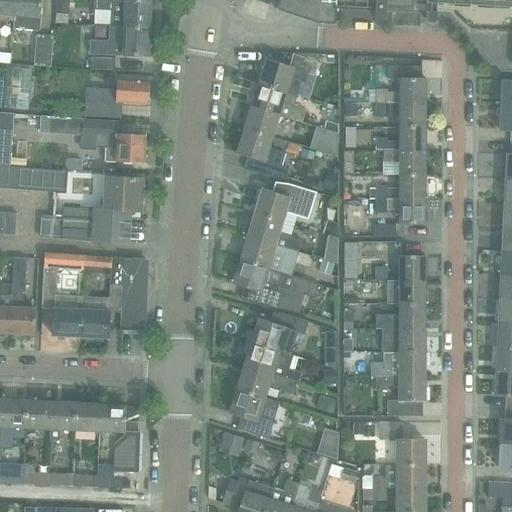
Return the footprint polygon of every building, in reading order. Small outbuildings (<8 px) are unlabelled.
[(0,0),(0,21),(14,22),(14,17),(13,16),(14,0),(0,0)] [(40,0),(14,0),(13,16),(14,17),(14,22),(14,29),(39,31),(40,0)] [(56,0),(56,15),(69,16),(69,0),(56,0)] [(149,29),(150,0),(97,0),(97,10),(110,10),(109,26),(123,27),(123,28),(149,29)] [(511,0),(278,0),(275,11),(317,24),(335,25),(336,10),(373,12),(373,16),(373,18),(374,19),(375,20),(375,21),(376,22),(378,22),(379,22),(381,22),(382,22),(384,20),(384,19),(385,18),(385,17),(385,12),(425,14),(425,19),(425,20),(425,21),(426,22),(426,23),(427,24),(428,24),(429,25),(431,25),(432,25),(433,25),(433,24),(435,23),(436,22),(436,21),(436,20),(437,15),(449,16),(500,73),(511,73),(511,0)] [(91,42),(91,54),(122,55),(148,56),(149,29),(123,28),(123,43),(91,42)] [(53,37),(37,35),(34,66),(50,67),(53,37)] [(320,57),(292,55),(288,68),(265,61),(257,86),(297,98),(301,83),(306,84),(308,75),(314,77),(320,57)] [(115,59),(91,58),(91,71),(114,72),(115,59)] [(386,68),(386,82),(399,82),(399,92),(368,91),(368,100),(344,100),(344,104),(375,104),(375,105),(399,105),(424,105),(424,79),(421,79),(421,68),(386,68)] [(36,78),(25,77),(25,70),(0,69),(0,98),(35,99),(36,78)] [(146,82),(126,82),(116,81),(116,90),(107,90),(85,90),(84,118),(120,120),(120,104),(145,104),(146,82)] [(500,109),(511,109),(511,82),(502,82),(500,109)] [(251,108),(277,116),(278,115),(290,119),(289,120),(302,124),(305,112),(294,108),(297,98),(257,86),(251,108)] [(356,105),(344,105),(344,117),(356,117),(356,105)] [(399,129),(424,129),(424,105),(399,105),(375,105),(375,119),(387,119),(387,115),(399,115),(399,129)] [(243,132),(270,140),(277,116),(251,108),(243,132)] [(509,144),(511,144),(511,109),(500,109),(499,131),(510,131),(509,144)] [(40,118),(40,134),(50,134),(51,118),(40,118)] [(73,120),(72,136),(82,136),(83,122),(83,120),(73,120)] [(338,134),(338,126),(323,121),(321,129),(337,134),(338,134)] [(120,124),(100,123),(83,122),(82,136),(82,138),(95,139),(95,148),(105,149),(105,162),(115,162),(114,164),(143,165),(144,137),(119,136),(120,124)] [(321,129),(316,127),(309,149),(337,158),(337,134),(321,129)] [(14,129),(0,128),(0,164),(11,165),(14,129)] [(424,152),(424,129),(399,129),(399,142),(387,142),(387,138),(375,138),(376,152),(383,152),(424,152)] [(243,169),(268,177),(287,179),(290,170),(281,167),(286,154),(268,148),(270,140),(243,132),(237,154),(247,157),(243,169)] [(301,158),(313,162),(315,154),(303,150),(301,158)] [(343,152),(343,176),(354,176),(354,152),(343,152)] [(424,176),(424,152),(383,152),(384,163),(399,163),(399,176),(424,176)] [(0,166),(0,188),(7,189),(9,167),(0,166)] [(9,167),(7,189),(19,190),(20,168),(9,167)] [(20,168),(19,190),(30,191),(32,169),(20,168)] [(32,169),(30,191),(41,192),(43,170),(32,169)] [(43,170),(41,192),(53,192),(55,171),(43,170)] [(55,171),(53,192),(64,193),(66,172),(55,171)] [(375,186),(376,200),(424,200),(424,176),(399,176),(399,190),(387,190),(387,186),(375,186)] [(64,217),(62,238),(127,243),(129,210),(140,211),(142,180),(105,177),(103,209),(96,208),(94,227),(81,226),(82,208),(64,206),(64,217)] [(503,206),(511,206),(511,182),(505,182),(503,206)] [(261,191),(254,215),(294,227),(298,217),(308,220),(316,194),(288,185),(285,198),(261,191)] [(424,200),(376,200),(376,214),(387,214),(387,211),(399,211),(399,225),(424,225),(424,200)] [(511,206),(503,206),(502,231),(511,231),(511,206)] [(5,213),(4,235),(15,235),(17,214),(5,213)] [(247,238),(274,247),(275,246),(286,249),(285,251),(297,254),(301,241),(291,238),(294,227),(254,215),(247,238)] [(41,216),(39,237),(51,238),(53,217),(41,216)] [(53,217),(51,238),(62,239),(62,238),(64,217),(53,217)] [(373,225),(372,237),(395,238),(395,226),(373,225)] [(501,254),(511,254),(511,231),(502,231),(501,254)] [(338,239),(329,237),(325,261),(338,264),(338,239)] [(274,247),(247,238),(240,261),(267,271),(274,247)] [(357,243),(344,243),(344,260),(357,260),(357,243)] [(295,263),(297,254),(285,251),(282,262),(294,266),(295,263)] [(81,310),(81,299),(54,298),(55,270),(82,271),(82,267),(83,267),(84,256),(44,254),(41,309),(52,309),(50,336),(80,337),(81,310)] [(297,254),(295,263),(307,266),(310,258),(297,254)] [(500,278),(511,278),(511,254),(501,254),(500,278)] [(110,257),(84,256),(83,267),(82,267),(82,271),(84,271),(83,273),(110,275),(110,268),(109,268),(110,257)] [(143,259),(110,257),(109,268),(110,268),(110,275),(109,276),(109,283),(108,282),(108,286),(121,286),(120,306),(120,311),(119,330),(139,331),(143,259)] [(398,282),(424,282),(424,257),(398,257),(398,282)] [(318,286),(267,271),(240,261),(233,283),(243,287),(239,299),(263,307),(275,310),(282,287),(289,289),(288,292),(314,300),(318,286)] [(321,261),(318,273),(330,276),(334,265),(321,261)] [(0,286),(0,332),(10,333),(13,267),(1,267),(0,286)] [(13,267),(10,333),(33,334),(34,309),(22,308),(22,297),(29,297),(30,286),(25,285),(26,268),(13,267)] [(375,282),(387,282),(387,268),(375,268),(375,282)] [(511,302),(511,278),(500,278),(498,301),(511,302)] [(387,282),(375,282),(375,296),(387,296),(387,282)] [(424,307),(424,282),(398,282),(398,307),(424,307)] [(108,305),(120,306),(121,286),(108,286),(107,300),(81,299),(81,310),(80,337),(107,339),(108,311),(108,305)] [(511,302),(498,301),(497,326),(511,326),(511,302)] [(387,329),(398,330),(424,330),(424,307),(398,307),(398,316),(376,316),(376,330),(383,331),(387,331),(387,329)] [(308,324),(283,316),(272,315),(269,326),(258,322),(251,346),(289,358),(296,335),(303,337),(308,324)] [(511,351),(511,326),(497,326),(496,350),(511,351)] [(398,330),(387,329),(387,331),(383,331),(383,353),(398,353),(424,353),(424,330),(398,330)] [(352,340),(343,340),(343,353),(352,353),(352,340)] [(317,363),(322,349),(309,345),(305,358),(317,363)] [(293,359),(289,358),(251,346),(244,369),(295,385),(295,383),(299,384),(302,374),(290,370),(293,359)] [(511,351),(496,350),(494,374),(511,374),(511,351)] [(376,379),(424,379),(424,355),(384,355),(384,363),(370,363),(370,378),(376,378),(376,379)] [(264,399),(267,389),(279,392),(279,391),(292,395),(295,385),(244,369),(237,391),(264,399)] [(336,371),(323,371),(323,385),(336,384),(336,371)] [(503,410),(511,410),(511,374),(494,374),(493,396),(504,397),(503,410)] [(346,388),(350,392),(357,381),(353,378),(352,379),(346,379),(346,387),(346,388)] [(386,417),(420,417),(420,402),(424,402),(424,379),(376,379),(376,391),(387,392),(387,388),(398,388),(398,401),(386,401),(386,417)] [(319,397),(336,399),(338,387),(321,385),(319,397)] [(257,423),(264,399),(237,391),(230,414),(252,420),(248,434),(270,440),(274,428),(257,423)] [(327,398),(324,409),(333,412),(337,401),(327,398)] [(0,445),(12,447),(13,427),(26,428),(27,402),(1,400),(0,427),(1,427),(0,443),(0,445)] [(26,428),(50,429),(51,403),(27,402),(26,428)] [(50,429),(74,430),(75,404),(51,403),(50,429)] [(75,404),(74,430),(99,431),(100,405),(75,404)] [(99,431),(123,432),(124,432),(125,421),(125,406),(100,405),(99,431)] [(499,447),(511,448),(511,410),(503,410),(503,420),(501,420),(499,447)] [(137,422),(125,421),(124,432),(123,432),(123,435),(114,443),(113,471),(135,472),(137,422)] [(347,442),(351,423),(342,421),(337,440),(347,442)] [(398,441),(398,466),(424,466),(424,441),(401,441),(401,424),(379,423),(379,440),(398,441)] [(353,436),(365,436),(365,424),(353,424),(353,436)] [(224,434),(219,449),(239,455),(244,440),(224,434)] [(246,440),(243,450),(255,454),(258,444),(246,440)] [(511,471),(511,448),(499,447),(498,470),(511,471)] [(301,450),(299,456),(301,460),(306,462),(309,453),(301,450)] [(24,465),(23,484),(48,486),(48,473),(34,473),(34,466),(24,465)] [(398,466),(398,490),(424,490),(424,466),(398,466)] [(4,468),(4,483),(19,484),(20,469),(4,468)] [(344,469),(340,480),(356,485),(359,473),(344,469)] [(48,486),(71,487),(72,474),(48,473),(48,486)] [(71,487),(96,488),(97,476),(72,474),(71,487)] [(121,477),(97,476),(96,488),(121,489),(121,482),(121,477)] [(371,490),(386,490),(386,477),(363,477),(363,489),(371,489),(371,490)] [(265,511),(269,501),(270,502),(273,489),(248,481),(247,486),(230,481),(222,504),(239,509),(237,511),(265,511)] [(299,486),(289,482),(287,481),(283,492),(273,489),(270,502),(269,501),(265,511),(290,511),(291,509),(294,499),(299,486)] [(511,511),(511,484),(507,485),(487,484),(486,499),(501,499),(500,511),(511,511)] [(311,489),(299,486),(294,499),(306,503),(307,501),(311,489)] [(386,490),(371,490),(371,502),(386,502),(386,490)] [(424,511),(424,490),(398,490),(398,511),(424,511)] [(290,511),(314,511),(317,505),(307,501),(306,503),(294,499),(291,509),(290,511)]
